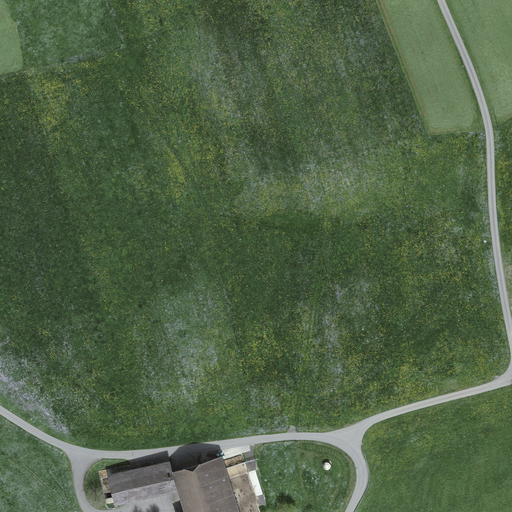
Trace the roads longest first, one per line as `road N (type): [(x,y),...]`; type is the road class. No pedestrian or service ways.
road 1 (track): [(349,511),(362,471),(354,449),(341,442),(276,439),(96,456),(0,411)]
road 2 (track): [(511,341),(486,121),(439,0)]
road 3 (track): [(341,442),(390,413),(511,380)]
